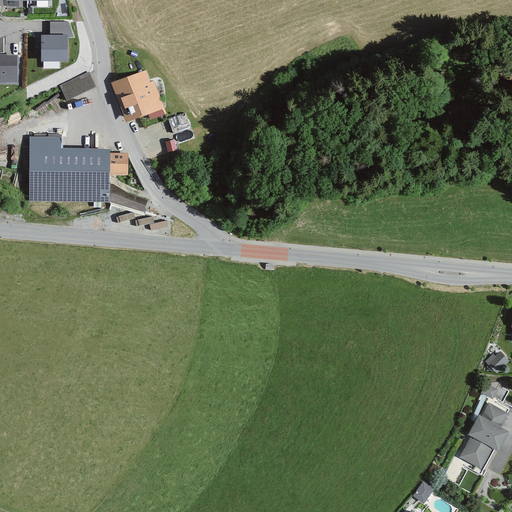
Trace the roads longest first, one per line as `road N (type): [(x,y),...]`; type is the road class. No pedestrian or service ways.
road 1 (unclassified): [(219,250),(210,232),(161,198),(138,167),(102,76),(85,0)]
road 2 (tertiary): [(511,274),(219,250)]
road 3 (tertiary): [(219,250),(0,230)]
